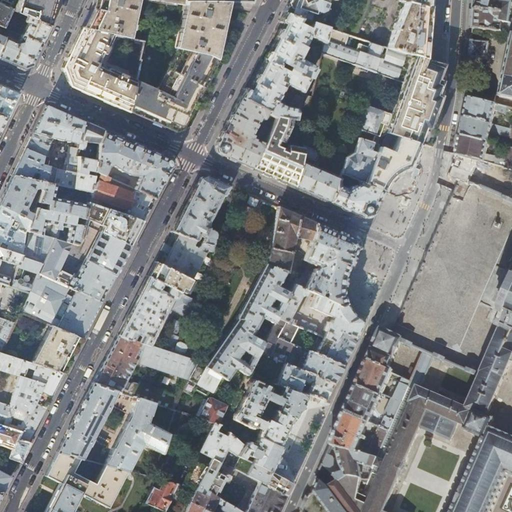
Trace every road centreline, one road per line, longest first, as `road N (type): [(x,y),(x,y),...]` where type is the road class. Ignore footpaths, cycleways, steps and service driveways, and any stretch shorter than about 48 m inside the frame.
road 1 (residential): [(7,511),(192,155)]
road 2 (residential): [(406,249),(290,511)]
road 3 (residential): [(456,0),(436,173),(406,249)]
road 4 (residential): [(192,155),(406,249)]
road 5 (residential): [(192,155),(272,0)]
road 6 (residential): [(37,87),(192,155)]
